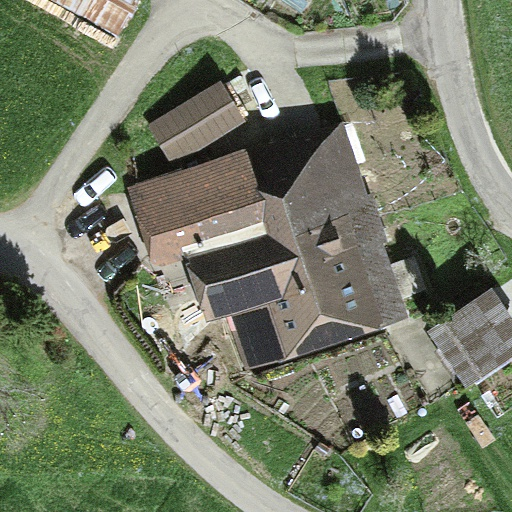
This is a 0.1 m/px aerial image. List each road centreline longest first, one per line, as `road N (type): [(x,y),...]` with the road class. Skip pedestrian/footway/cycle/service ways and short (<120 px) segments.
road 1 (unclassified): [(275,511),(182,436),(59,290),(0,247)]
road 2 (unclassified): [(443,0),(471,140),(511,206)]
